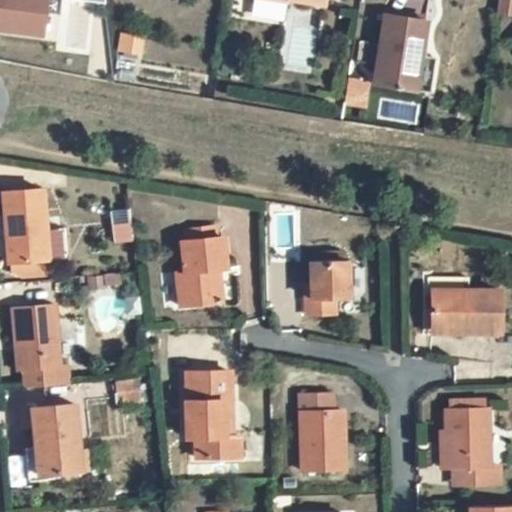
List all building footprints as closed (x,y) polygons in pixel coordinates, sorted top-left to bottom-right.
[(0,0),(0,31),(45,38),(50,0),(0,0)] [(511,0),(499,0),(498,13),(511,15),(511,0)] [(426,23),(384,16),(372,86),(429,95),(435,60),(420,58),(426,23)] [(3,193),(9,264),(49,260),(48,256),(46,230),(42,189),(3,193)] [(129,222),(114,222),(114,239),(129,239),(129,222)] [(211,228),(185,232),(186,242),(212,238),(211,228)] [(46,230),(48,256),(67,254),(65,229),(46,230)] [(186,242),(181,242),(184,272),(176,274),(180,307),(222,302),(218,269),(226,268),(222,237),(212,238),(186,242)] [(348,261),(310,261),(311,286),(304,286),(305,316),(337,315),(337,299),(349,299),(348,261)] [(466,277),(431,277),(431,290),(466,289),(466,277)] [(466,289),(431,290),(431,333),(500,334),(500,290),(466,289)] [(55,306),(13,310),(19,370),(23,370),(24,389),(70,385),(69,366),(60,367),(55,306)] [(186,402),(185,402),(185,438),(225,438),(224,401),(231,401),(231,372),(186,373),(186,402)] [(117,401),(139,400),(138,379),(116,380),(117,401)] [(345,470),(344,411),(333,412),(333,394),(299,394),(300,413),(302,471),(345,470)] [(33,426),(35,448),(37,475),(89,470),(87,451),(79,452),(74,404),(18,410),(20,427),(33,426)] [(489,409),(445,410),(446,452),(441,452),(442,469),(453,468),(490,467),(489,409)] [(35,448),(25,448),(28,477),(37,475),(35,448)] [(490,467),(453,468),(453,485),(499,484),(499,467),(490,467)]
